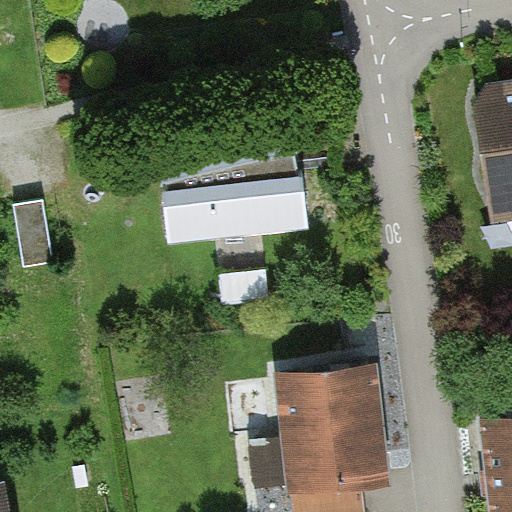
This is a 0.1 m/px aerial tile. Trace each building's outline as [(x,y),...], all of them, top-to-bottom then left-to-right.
[(511,83),(490,86),(510,236),(511,235),(511,83)] [(163,164),(173,252),(320,238),(304,133),(163,164)] [(21,198),(34,258),(59,253),(46,193),(21,198)] [(402,497),(387,373),(285,385),(300,509),(402,497)] [(511,511),(511,426),(489,429),(494,471),(499,511),(511,511)] [(290,478),(288,430),(257,431),(259,479),(290,478)] [(21,511),(17,489),(0,492),(0,511),(21,511)]
